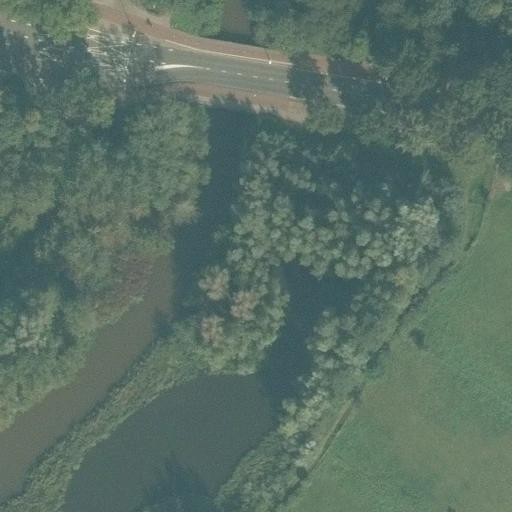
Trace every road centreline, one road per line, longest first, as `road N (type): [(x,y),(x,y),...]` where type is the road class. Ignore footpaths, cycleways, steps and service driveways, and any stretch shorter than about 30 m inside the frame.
road 1 (track): [(497,146),(475,232),(445,257),(272,511)]
road 2 (secondary): [(511,115),(166,66)]
road 3 (secondary): [(0,57),(116,76),(166,66)]
